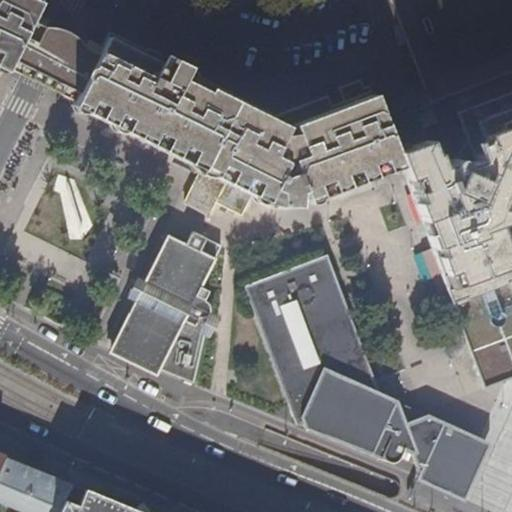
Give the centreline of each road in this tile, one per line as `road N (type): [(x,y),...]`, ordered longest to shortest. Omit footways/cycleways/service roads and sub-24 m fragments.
road 1 (primary): [(369,511),(211,451),(0,338)]
road 2 (primary): [(0,414),(208,511)]
road 3 (residential): [(72,4),(0,149)]
